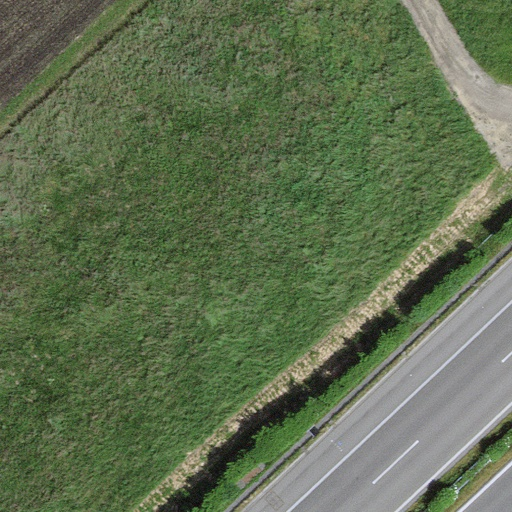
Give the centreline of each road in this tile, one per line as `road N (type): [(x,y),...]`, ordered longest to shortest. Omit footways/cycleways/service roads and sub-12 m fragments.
road 1 (motorway): [(511,352),(341,511)]
road 2 (track): [(511,102),(489,96),(451,59),(419,0)]
